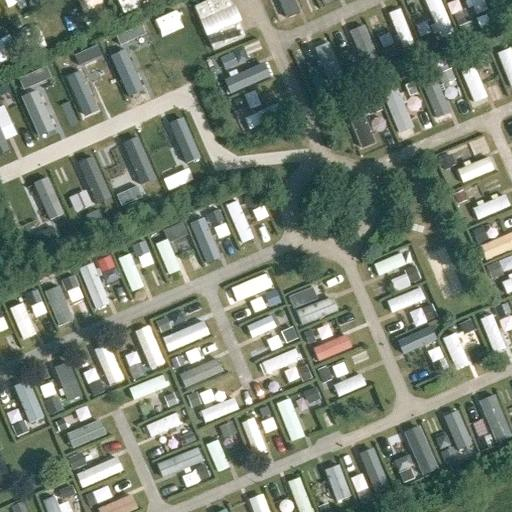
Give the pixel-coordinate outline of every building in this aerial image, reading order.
[(222,0),(219,0),(194,11),(211,50),(238,38),(222,0)] [(448,0),(434,0),(448,37),(460,33),(448,0)] [(490,0),(478,0),(484,14),(494,10),(490,0)] [(507,5),(504,0),(496,0),(493,2),(498,10),(507,5)] [(411,46),(421,42),(405,6),(395,11),(411,46)] [(361,29),(369,50),(379,46),(371,25),(361,29)] [(420,38),(426,49),(438,43),(432,32),(420,38)] [(334,78),(346,75),(336,40),(324,43),(334,78)] [(380,53),(385,60),(396,54),(392,46),(380,53)] [(475,57),(479,66),(490,60),(486,52),(475,57)] [(236,72),(242,87),(275,75),(269,60),(236,72)] [(345,71),(350,81),(363,74),(358,65),(345,71)] [(438,74),(443,85),(455,80),(451,69),(438,74)] [(310,83),(316,94),(330,88),(324,76),(310,83)] [(418,93),(413,82),(405,86),(410,97),(418,93)] [(404,91),(391,95),(406,132),(418,127),(404,91)] [(233,97),(240,111),(251,105),(244,92),(233,97)] [(381,110),(376,98),(367,102),(372,113),(381,110)] [(256,127),(289,113),(283,100),(250,114),(256,127)] [(368,147),(381,142),(367,107),(355,112),(368,147)] [(461,164),(455,151),(443,156),(449,169),(461,164)] [(468,179),(501,169),(496,154),(464,165),(468,179)] [(453,194),(459,206),(469,200),(464,189),(453,194)] [(244,196),(244,209),(259,209),(259,196),(244,196)] [(206,215),(210,226),(223,220),(219,209),(206,215)] [(169,231),(174,242),(187,236),(183,225),(169,231)] [(489,240),(483,227),(472,231),(477,244),(489,240)] [(511,232),(491,239),(495,253),(511,248),(511,232)] [(132,247),(136,258),(149,252),(144,242),(132,247)] [(454,247),(437,249),(439,262),(456,260),(454,247)] [(407,248),(379,259),(385,274),(413,263),(407,248)] [(97,262),(101,273),(114,267),(110,256),(97,262)] [(503,275),(497,263),(486,267),(491,280),(503,275)] [(421,280),(415,266),(404,271),(410,284),(421,280)] [(242,299),(277,285),(271,269),(236,283),(242,299)] [(60,281),(65,293),(79,287),(74,275),(60,281)] [(392,297),(397,311),(432,298),(426,284),(392,297)] [(41,302),(37,290),(24,295),(28,307),(41,302)] [(262,296),(267,309),(279,304),(273,291),(262,296)] [(288,297),(294,311),(306,306),(299,292),(288,297)] [(315,319),(342,309),(337,295),(310,305),(315,319)] [(494,309),(498,318),(511,312),(507,303),(494,309)] [(438,318),(432,304),(420,309),(426,323),(438,318)] [(274,315),(278,325),(290,320),(285,310),(274,315)] [(156,323),(161,334),(171,330),(167,319),(156,323)] [(177,347),(213,332),(208,319),(171,334),(177,347)] [(460,324),(464,331),(474,326),(470,319),(460,324)] [(154,320),(140,326),(156,366),(170,360),(154,320)] [(435,324),(409,336),(415,349),(441,337),(435,324)] [(302,335),(307,349),(319,344),(314,330),(302,335)] [(319,344),(324,357),(358,345),(353,331),(319,344)] [(113,339),(100,344),(115,381),(128,376),(113,339)] [(52,359),(49,344),(33,348),(36,362),(52,359)] [(301,344),(267,357),(273,372),(307,359),(301,344)] [(68,345),(55,351),(74,391),(87,385),(68,345)] [(170,361),(174,370),(184,366),(180,356),(170,361)] [(449,370),(444,358),(432,363),(437,375),(449,370)] [(146,376),(140,363),(128,369),(134,382),(146,376)] [(317,372),(323,386),(335,380),(328,366),(317,372)] [(297,372),(302,384),(312,379),(306,367),(297,372)] [(339,380),(344,394),(371,383),(366,369),(339,380)] [(141,398),(168,388),(163,373),(136,383),(141,398)] [(105,393),(99,380),(88,385),(94,398),(105,393)] [(302,393),(309,408),(322,402),(315,387),(302,393)] [(186,397),(191,410),(202,406),(196,393),(186,397)] [(239,393),(206,406),(212,419),(244,406),(239,393)] [(284,397),(295,439),(309,436),(297,393),(284,397)] [(511,425),(504,394),(492,397),(501,434),(511,431),(511,425)] [(62,411),(56,397),(44,402),(50,416),(62,411)] [(182,408),(151,420),(157,435),(188,423),(182,408)] [(466,411),(454,415),(467,448),(478,444),(466,411)] [(75,446),(112,431),(106,416),(69,431),(75,446)] [(259,453),(270,450),(261,418),(250,421),(259,453)] [(27,431),(22,419),(10,424),(15,436),(27,431)] [(225,435),(213,439),(222,468),(234,465),(225,435)] [(477,440),(482,451),(495,446),(490,435),(477,440)] [(175,439),(178,448),(187,446),(185,436),(175,439)] [(172,471),(204,458),(198,443),(166,457),(172,471)] [(378,444),(367,448),(380,481),(391,476),(378,444)] [(439,454),(445,466),(459,459),(454,447),(439,454)] [(89,484),(126,468),(121,455),(83,470),(89,484)] [(343,457),(331,462),(343,496),(355,492),(343,457)] [(199,476),(202,484),(212,480),(210,472),(199,476)] [(392,476),(396,485),(405,481),(401,472),(392,476)] [(372,497),(368,487),(356,492),(360,502),(372,497)] [(85,496),(89,505),(96,502),(92,493),(85,496)] [(108,511),(124,511),(141,509),(138,495),(106,502),(108,511)] [(51,500),(55,511),(68,511),(63,496),(51,500)]
